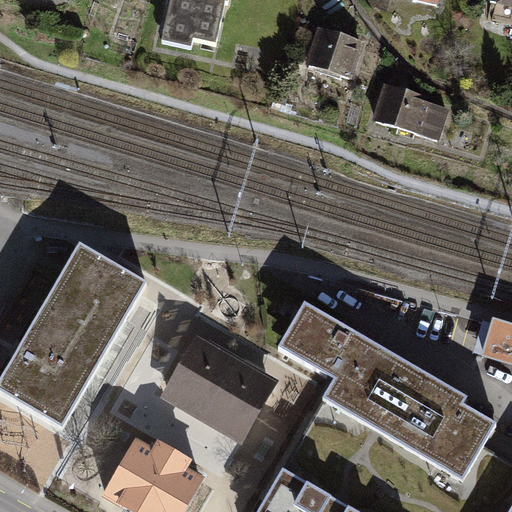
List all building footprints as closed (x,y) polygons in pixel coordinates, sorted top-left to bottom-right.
[(169,0),(159,48),(190,53),(191,44),(217,48),(227,0),(231,0),(240,2),(240,0),(169,0)] [(396,0),(437,11),(439,3),(442,4),(443,0),(396,0)] [(511,0),(500,0),(497,13),(511,16),(511,0)] [(364,45),(317,31),(305,68),(351,84),(364,45)] [(449,106),(391,89),(381,124),(439,141),(449,106)] [(115,268),(83,250),(0,392),(0,393),(65,430),(147,286),(115,268)] [(471,400),(309,307),(284,351),(340,383),(327,405),(285,477),(264,511),(511,511),(511,465),(486,451),(498,430),(465,411),(471,400)] [(283,381),(200,335),(164,399),(248,446),(283,381)] [(154,455),(136,445),(106,497),(131,511),(184,511),(201,483),(184,472),(189,463),(159,446),(154,455)]
